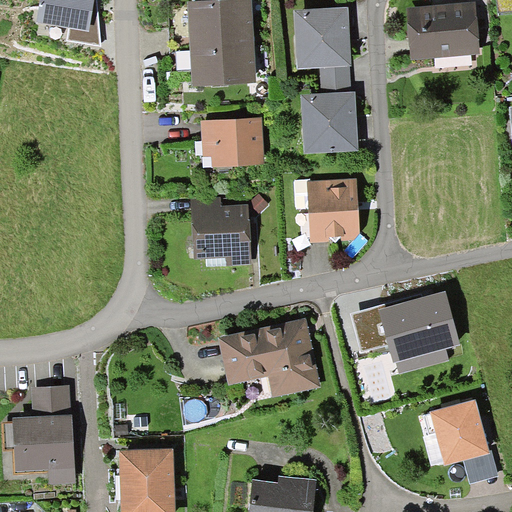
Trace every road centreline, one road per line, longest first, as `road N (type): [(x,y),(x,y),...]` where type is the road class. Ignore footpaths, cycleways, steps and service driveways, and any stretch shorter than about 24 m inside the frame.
road 1 (residential): [(126,0),(136,240),(128,304)]
road 2 (residential): [(376,7),(389,273)]
road 3 (residential): [(128,304),(197,312),(389,273)]
road 4 (residential): [(511,500),(413,509),(383,496),(368,473)]
road 5 (residential): [(128,304),(83,336),(0,352)]
road 6 (residential): [(389,273),(511,247)]
